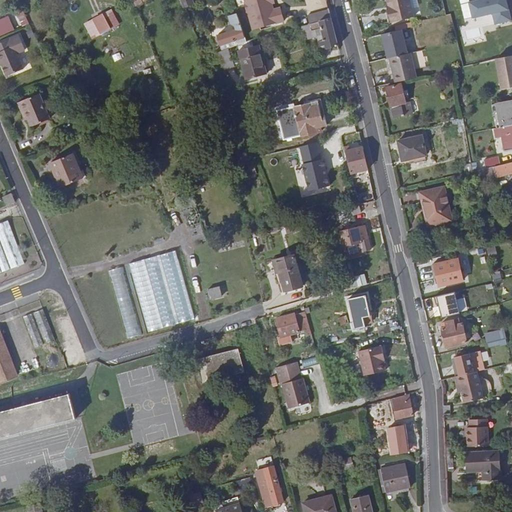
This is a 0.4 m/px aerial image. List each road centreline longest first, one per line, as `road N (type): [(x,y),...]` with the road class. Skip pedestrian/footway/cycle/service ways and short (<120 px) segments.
road 1 (residential): [(436,511),(427,377),(337,0)]
road 2 (unknown): [(427,377),(118,469),(0,494)]
road 3 (residential): [(57,275),(92,351),(103,358),(251,314)]
road 4 (unclassified): [(1,136),(57,275)]
